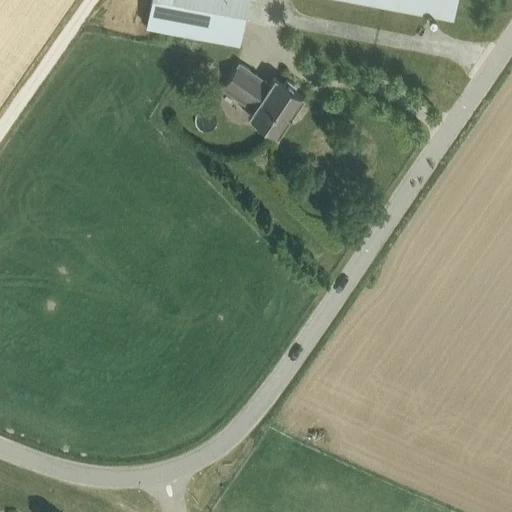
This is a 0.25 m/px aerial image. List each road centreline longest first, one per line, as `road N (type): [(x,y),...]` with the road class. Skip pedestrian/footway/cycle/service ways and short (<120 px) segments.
road 1 (tertiary): [(166,475),(208,457),(247,422),(511,40)]
road 2 (tertiary): [(0,445),(103,481),(166,475)]
